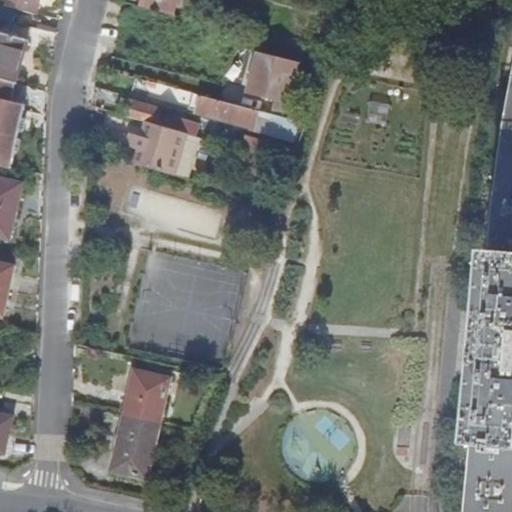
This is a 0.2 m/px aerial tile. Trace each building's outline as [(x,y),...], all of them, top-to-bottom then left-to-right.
[(40,11),(42,0),(16,0),(21,1),(20,7),(40,11)] [(150,0),(144,0),(144,1),(178,10),(178,7),(150,0)] [(144,1),(143,4),(177,13),(178,10),(144,1)] [(0,79),(17,85),(30,37),(0,29),(0,79)] [(291,104),(302,62),(260,51),(249,93),(277,100),(291,104)] [(17,85),(0,79),(0,165),(13,169),(21,132),(25,132),(27,121),(24,120),(27,106),(13,102),(17,85)] [(275,116),(259,112),(246,108),(202,96),(198,112),(272,132),(271,137),(295,144),(302,123),(277,117),(275,116)] [(277,100),(275,116),(277,117),(302,123),(304,119),(307,108),(291,104),(277,100)] [(121,115),(152,125),(187,135),(198,139),(202,126),(168,116),(165,123),(161,122),(165,111),(132,101),(125,102),(121,115)] [(511,511),(511,104),(508,122),(495,214),(467,511),(511,511)] [(144,152),(139,165),(175,175),(187,135),(152,125),(147,140),(136,137),(133,149),(144,152)] [(247,142),(244,152),(261,157),(264,147),(247,142)] [(0,238),(13,241),(25,185),(0,178),(0,238)] [(0,264),(0,317),(5,319),(16,268),(0,264)] [(126,418),(163,426),(173,380),(136,372),(126,418)] [(0,453),(7,455),(16,419),(0,415),(0,453)] [(150,481),(163,426),(126,418),(113,473),(150,481)]
